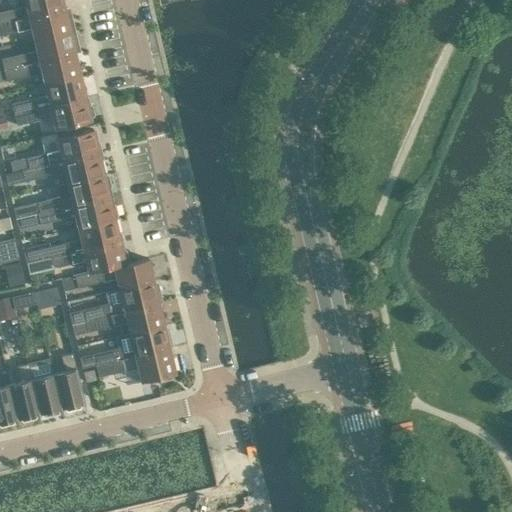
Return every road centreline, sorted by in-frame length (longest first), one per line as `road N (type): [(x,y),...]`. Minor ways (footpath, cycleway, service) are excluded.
road 1 (residential): [(222,399),(127,0)]
road 2 (tertiary): [(367,0),(314,82),(298,149),(346,367)]
road 3 (residential): [(0,451),(222,399)]
road 4 (tertiary): [(346,367),(382,511)]
